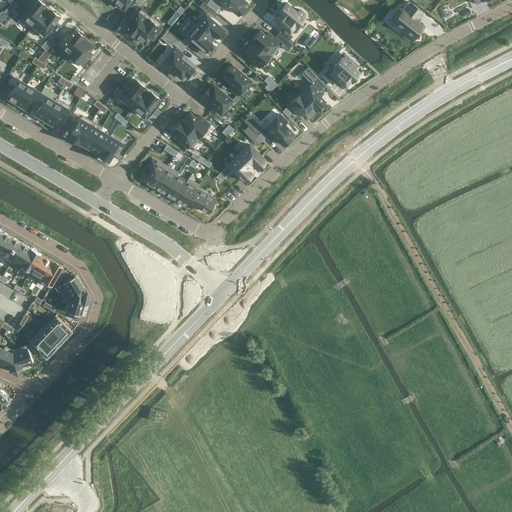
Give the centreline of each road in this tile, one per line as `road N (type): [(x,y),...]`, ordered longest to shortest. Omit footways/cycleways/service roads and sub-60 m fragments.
road 1 (residential): [(511,4),(329,117),(211,232),(114,180)]
road 2 (residential): [(0,219),(79,265),(98,298),(89,329),(29,391)]
road 3 (secondary): [(12,511),(150,364)]
road 4 (secondary): [(356,157),(511,58)]
road 5 (residential): [(182,99),(60,0)]
road 6 (residential): [(114,180),(0,112)]
road 7 (residential): [(182,99),(260,0)]
road 8 (secondary): [(268,241),(356,157)]
